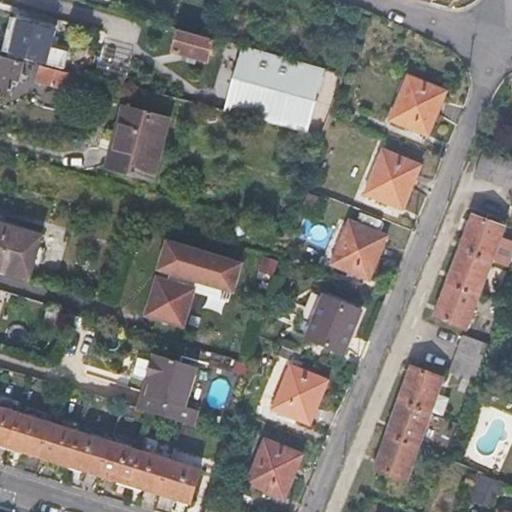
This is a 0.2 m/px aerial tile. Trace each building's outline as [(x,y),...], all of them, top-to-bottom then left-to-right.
[(19,19),(10,54),(43,62),(49,64),(58,30),(19,19)] [(216,38),(180,29),(175,50),(184,52),(210,60),(216,38)] [(243,46),(234,81),(243,92),(237,113),(310,132),(327,69),(243,46)] [(10,54),(0,50),(0,94),(6,96),(12,76),(19,78),(22,68),(40,72),(38,81),(74,91),(78,75),(42,66),(43,62),(10,54)] [(206,64),(208,59),(184,52),(182,58),(206,64)] [(445,93),(409,77),(391,119),(428,134),(445,93)] [(226,110),(237,113),(243,92),(234,81),(226,110)] [(126,104),(108,167),(152,178),(168,115),(126,104)] [(421,165),(385,150),(367,192),(404,207),(421,165)] [(511,161),(486,151),(476,175),(511,189),(511,161)] [(436,316),(466,329),(507,228),(477,216),(436,316)] [(269,224),(238,217),(235,233),(264,240),(269,224)] [(388,235),(351,219),(333,262),(370,279),(388,235)] [(43,238),(0,225),(0,272),(31,281),(43,238)] [(243,264),(168,242),(160,268),(173,272),(170,282),(157,278),(146,314),(182,324),(197,279),(235,290),(243,264)] [(362,310),(326,295),(307,337),(344,353),(362,310)] [(491,346),(466,336),(451,374),(464,379),(458,392),(471,397),(474,388),(491,346)] [(172,418),(196,425),(201,407),(187,403),(197,366),(155,354),(146,381),(150,382),(147,393),(143,392),(138,408),(172,418)] [(328,380),(291,364),(273,409),(310,424),(328,380)] [(377,470),(408,480),(432,411),(438,394),(444,379),(414,368),(377,470)] [(496,398),(480,391),(476,401),(492,407),(496,398)] [(450,398),(438,394),(432,411),(444,416),(450,398)] [(0,407),(0,442),(190,502),(201,470),(0,407)] [(302,455),(266,439),(248,482),(284,498),(302,455)] [(506,485),(479,476),(471,501),(488,507),(492,492),(502,495),(506,485)]
